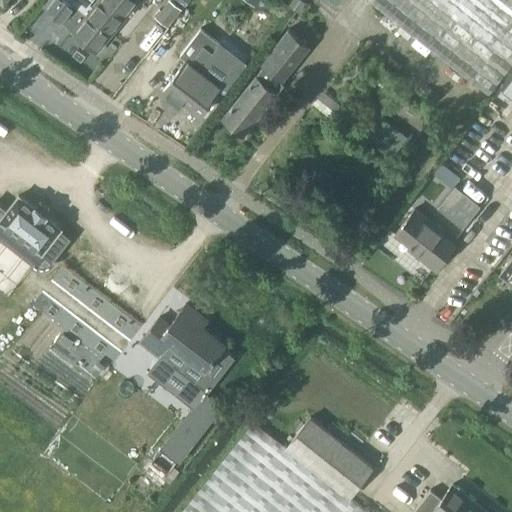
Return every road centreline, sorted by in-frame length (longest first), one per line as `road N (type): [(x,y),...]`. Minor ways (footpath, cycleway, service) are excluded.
road 1 (tertiary): [(511,412),(0,64)]
road 2 (unknown): [(479,391),(373,495)]
